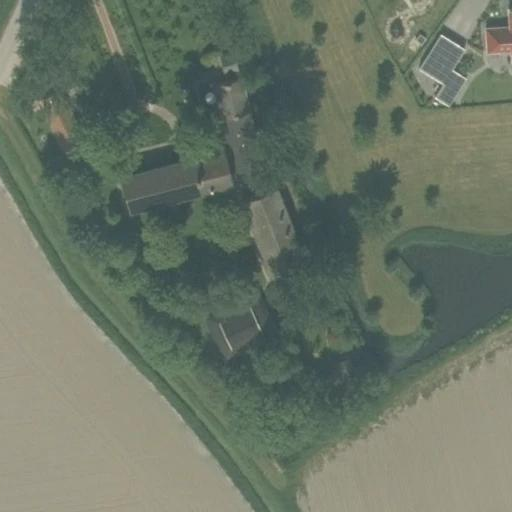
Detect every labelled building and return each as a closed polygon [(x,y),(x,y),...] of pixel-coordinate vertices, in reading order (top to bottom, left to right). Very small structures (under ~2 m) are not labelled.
[(511,5),(508,6),(509,24),(485,25),(486,49),(510,48),(511,58),(511,57),(511,5)] [(440,32),(419,67),(442,82),(451,67),(452,67),(464,48),(440,32)] [(235,52),(220,55),(225,76),(240,72),(235,52)] [(28,83),(47,122),(67,162),(94,148),(83,128),(79,131),(59,92),(76,83),(66,64),(28,83)] [(466,76),(452,68),(443,82),(434,95),(448,104),(466,76)] [(229,164),(248,159),(261,155),(250,113),(257,111),(248,76),(213,85),(222,121),(229,120),(236,145),(224,148),(225,152),(123,180),(131,209),(234,181),(233,179),(229,164)] [(264,191),(248,159),(229,164),(233,179),(236,178),(233,169),(237,169),(250,197),(264,191)] [(273,187),(264,191),(250,197),(240,201),(271,276),(304,263),(273,187)] [(256,291),(204,316),(225,359),(277,334),(256,291)] [(343,379),(356,373),(348,357),(336,363),(343,379)]
